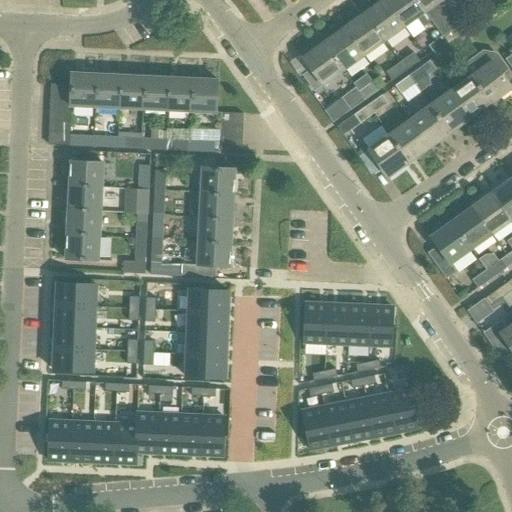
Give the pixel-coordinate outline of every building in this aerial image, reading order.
[(384,0),(365,14),(385,41),(404,27),(384,0)] [(384,0),(404,27),(425,12),(416,0),(384,0)] [(425,12),(435,5),(441,0),(416,0),(425,12)] [(385,41),(365,14),(344,29),(364,56),(385,41)] [(456,26),(442,36),(448,45),(462,34),(456,26)] [(324,44),(343,71),(364,56),(344,29),(324,44)] [(448,45),(454,53),(468,42),(462,34),(448,45)] [(429,46),(434,54),(448,45),(442,36),(429,46)] [(343,71),(324,44),(303,58),(311,69),(304,74),(315,91),(343,71)] [(454,53),(448,45),(434,54),(440,63),(454,53)] [(470,77),(490,105),(511,90),(500,74),(508,69),(495,52),(482,50),(462,65),(470,77)] [(400,63),(406,71),(420,61),(414,53),(400,63)] [(406,71),(400,63),(386,72),(392,81),(406,71)] [(409,76),(415,85),(429,75),(423,66),(409,76)] [(71,107),(95,109),(97,76),(73,75),(72,86),(71,98),(71,107)] [(95,109),(118,110),(120,78),(97,76),(95,109)] [(415,85),(409,76),(395,86),(401,94),(415,85)] [(490,105),(470,77),(450,91),(470,119),(490,105)] [(118,110),(143,111),(145,79),(120,78),(118,110)] [(143,111),(167,113),(168,80),(145,79),(143,111)] [(167,113),(190,114),(191,81),(168,80),(167,113)] [(191,81),(190,114),(215,115),(217,83),(191,81)] [(359,92),(365,101),(379,90),(373,82),(359,92)] [(51,85),(51,97),(71,98),(72,86),(51,85)] [(365,101),(359,92),(355,87),(341,98),(351,111),(365,101)] [(430,105),(450,134),(470,119),(450,91),(430,105)] [(368,105),(374,114),(388,104),(382,95),(368,105)] [(50,109),(71,110),(71,107),(71,98),(51,97),(50,109)] [(374,114),(368,105),(354,115),(361,124),(374,114)] [(430,105),(409,120),(429,148),(450,134),(430,105)] [(50,109),(49,121),(70,122),(71,110),(50,109)] [(220,127),(241,128),(242,116),(221,115),(220,127)] [(429,148),(409,120),(389,135),(409,163),(429,148)] [(49,134),(69,135),(70,122),(49,121),(49,134)] [(241,128),(220,127),(219,139),(241,140),(241,128)] [(150,130),(150,139),(166,140),(166,131),(150,130)] [(69,135),(49,134),(48,146),(68,147),(69,135)] [(409,163),(389,135),(368,150),(388,178),(409,163)] [(74,147),(94,148),(94,137),(75,136),(74,147)] [(98,148),(118,149),(118,138),(99,137),(98,148)] [(122,149),(142,150),(142,139),(123,138),(122,149)] [(166,140),(150,139),(146,139),(145,150),(165,151),(166,140)] [(241,140),(219,139),(218,151),(240,152),(241,140)] [(186,141),(175,140),(171,140),(170,151),(190,152),(190,141),(186,141)] [(194,152),(214,153),(214,142),(195,141),(194,152)] [(70,162),(69,186),(102,188),(103,163),(99,163),(76,162),(70,162)] [(139,186),(150,186),(151,166),(140,166),(139,186)] [(202,168),(201,192),(234,194),(235,169),(202,168)] [(154,191),(165,191),(166,171),(155,171),(154,191)] [(511,177),(491,193),(511,221),(511,220),(511,177)] [(69,186),(68,211),(101,212),(102,188),(69,186)] [(137,209),(148,210),(149,190),(138,189),(137,209)] [(201,192),(199,217),(233,218),(234,194),(201,192)] [(491,193),(471,207),(492,235),(511,221),(491,193)] [(153,214),(164,215),(165,195),(154,195),(153,214)] [(451,222),(471,250),(492,235),(471,207),(451,222)] [(68,211),(67,235),(100,237),(101,212),(68,211)] [(136,233),(147,234),(148,214),(137,213),(136,233)] [(199,217),(198,241),(231,243),(233,218),(199,217)] [(153,219),(152,239),(162,240),(163,219),(153,219)] [(471,250),(451,222),(430,236),(437,246),(427,253),(446,279),(456,272),(450,264),(471,250)] [(67,235),(66,260),(98,261),(100,237),(67,235)] [(137,238),(136,257),(146,258),(147,239),(137,238)] [(182,265),(181,275),(216,277),(216,267),(230,267),(231,243),(198,241),(197,266),(182,265)] [(152,243),(151,263),(161,263),(162,244),(152,243)] [(500,260),(486,270),(492,279),(507,269),(500,260)] [(486,270),(473,280),(479,289),(492,279),(486,270)] [(496,291),(501,298),(511,290),(511,286),(509,282),(496,291)] [(58,283),(57,305),(95,307),(96,285),(58,283)] [(191,289),(190,311),(227,313),(228,291),(191,289)] [(501,298),(496,291),(484,299),(490,306),(501,298)] [(132,297),(131,309),(139,309),(140,297),(132,297)] [(146,298),(145,310),(153,310),(154,298),(146,298)] [(305,304),(304,342),(326,343),(327,305),(305,304)] [(57,305),(56,327),(94,329),(95,307),(57,305)] [(327,305),(326,343),(348,344),(349,306),(327,305)] [(349,306),(348,344),(370,345),(371,307),(349,306)] [(371,307),(370,345),(392,346),(393,308),(371,307)] [(131,309),(131,321),(139,321),(139,309),(131,309)] [(145,310),(145,322),(153,322),(153,310),(145,310)] [(190,311),(189,334),(226,335),(227,313),(190,311)] [(511,353),(511,323),(502,330),(497,323),(483,333),(502,359),(511,353)] [(56,327),(55,349),(93,351),(94,329),(56,327)] [(189,334),(188,356),(225,357),(226,335),(189,334)] [(130,340),(129,352),(137,352),(138,340),(130,340)] [(144,341),(144,353),(152,353),(152,341),(144,341)] [(55,349),(54,371),(92,373),(93,351),(55,349)] [(129,352),(129,364),(137,365),(137,352),(129,352)] [(144,353),(143,365),(151,366),(152,353),(144,353)] [(188,356),(186,378),(224,379),(225,357),(188,356)] [(379,360),(367,363),(369,371),(381,368),(379,360)] [(367,363),(356,365),(357,373),(369,371),(367,363)] [(397,366),(397,375),(409,375),(409,367),(397,366)] [(336,369),(324,371),(325,379),(337,377),(336,369)] [(263,408),(262,370),(235,370),(236,409),(263,408)] [(324,371),(312,374),(314,382),(325,379),(324,371)] [(374,376),(363,378),(364,386),(376,384),(374,376)] [(363,378),(351,381),(352,389),(364,386),(363,378)] [(62,381),(61,389),(73,390),(74,382),(62,381)] [(74,382),(73,390),(86,391),(86,382),(74,382)] [(105,383),(105,391),(117,392),(117,384),(105,383)] [(117,384),(117,392),(129,393),(129,385),(117,384)] [(332,384),(320,387),(322,395),(334,392),(332,384)] [(148,386),(148,394),(160,394),(161,386),(148,386)] [(161,386),(160,394),(172,395),(173,387),(161,386)] [(320,387),(308,389),(310,397),(322,395),(320,387)] [(191,388),(191,396),(203,397),(204,389),(191,388)] [(204,389),(203,397),(215,397),(216,389),(204,389)] [(410,391),(388,395),(396,432),(417,428),(410,391)] [(388,395),(367,399),(374,437),(396,432),(388,395)] [(367,399),(345,404),(353,441),(374,437),(367,399)] [(345,404),(324,408),(331,445),(353,441),(345,404)] [(324,408),(302,412),(310,450),(331,445),(324,408)] [(136,426),(135,452),(137,452),(157,453),(159,415),(137,414),(136,426)] [(159,415),(157,453),(179,454),(181,416),(159,415)] [(181,416),(179,454),(201,455),(203,417),(181,416)] [(203,417),(201,455),(223,456),(225,418),(203,417)] [(50,422),(48,460),(70,461),(72,423),(50,422)] [(72,423),(70,461),(92,462),(94,424),(72,423)] [(94,424),(92,462),(114,463),(115,425),(94,424)] [(115,425),(114,463),(136,464),(137,452),(135,452),(136,426),(115,425)]
